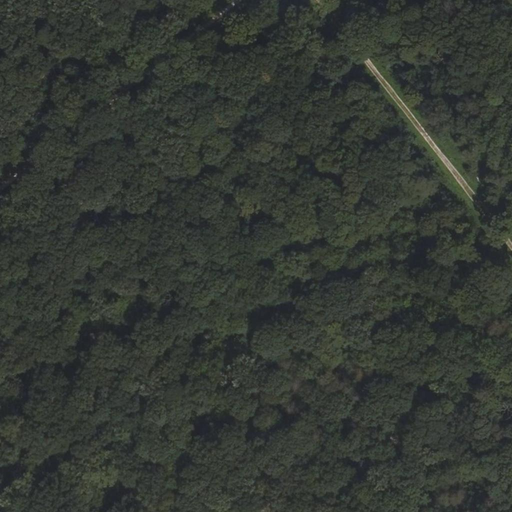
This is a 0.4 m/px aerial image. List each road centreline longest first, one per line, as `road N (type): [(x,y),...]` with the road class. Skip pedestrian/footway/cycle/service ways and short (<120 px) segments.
road 1 (track): [(313,0),(511,250)]
road 2 (track): [(238,0),(0,189)]
